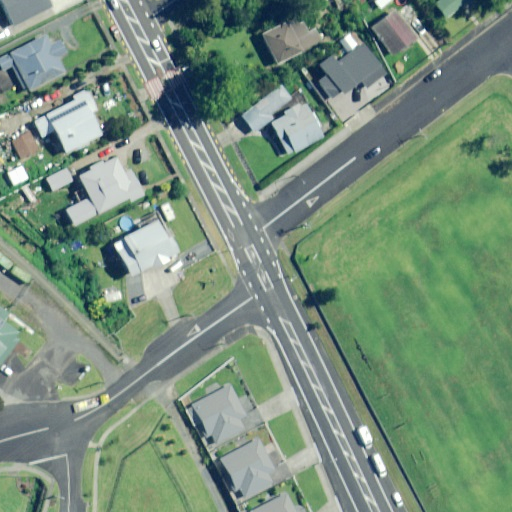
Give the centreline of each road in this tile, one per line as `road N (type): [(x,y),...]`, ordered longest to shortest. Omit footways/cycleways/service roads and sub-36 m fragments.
road 1 (residential): [(499,44),(245,242)]
road 2 (primary): [(268,288),(375,511)]
road 3 (primary): [(138,21),(245,242)]
road 4 (residential): [(268,288),(111,400),(64,423)]
